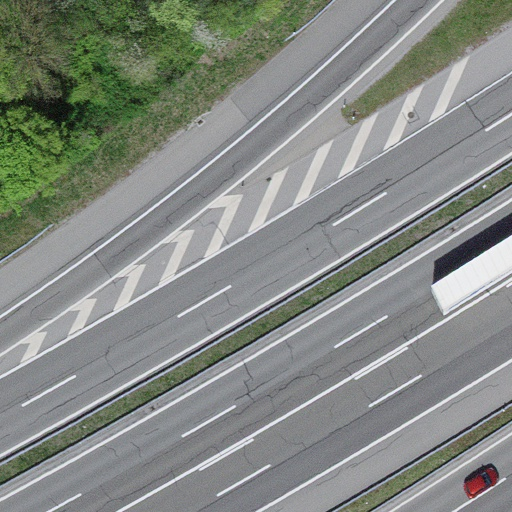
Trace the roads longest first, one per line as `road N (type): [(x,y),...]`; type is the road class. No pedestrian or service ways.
road 1 (motorway): [(511,113),(0,416)]
road 2 (motorway): [(421,0),(270,136),(0,334)]
road 3 (motorway): [(111,511),(511,278)]
